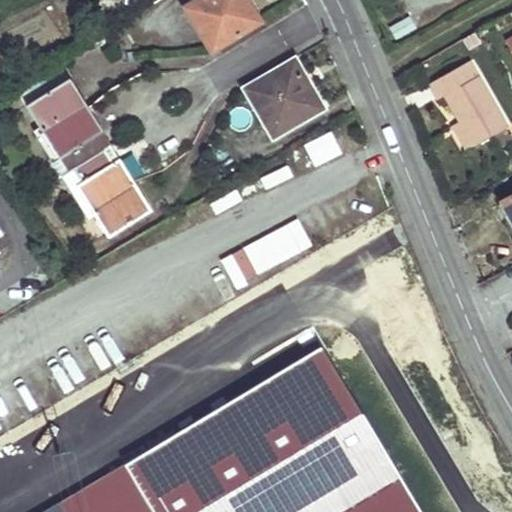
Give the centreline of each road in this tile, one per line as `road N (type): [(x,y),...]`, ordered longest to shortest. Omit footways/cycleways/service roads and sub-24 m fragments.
road 1 (tertiary): [(344,0),(511,408)]
road 2 (unknown): [(230,358),(182,274),(404,149)]
